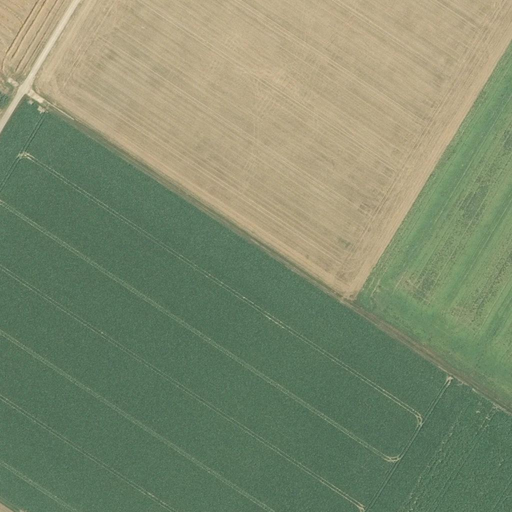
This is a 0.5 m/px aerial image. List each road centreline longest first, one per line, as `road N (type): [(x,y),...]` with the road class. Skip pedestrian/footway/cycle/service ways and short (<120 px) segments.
road 1 (track): [(23,88),(511,412)]
road 2 (track): [(76,0),(0,127)]
